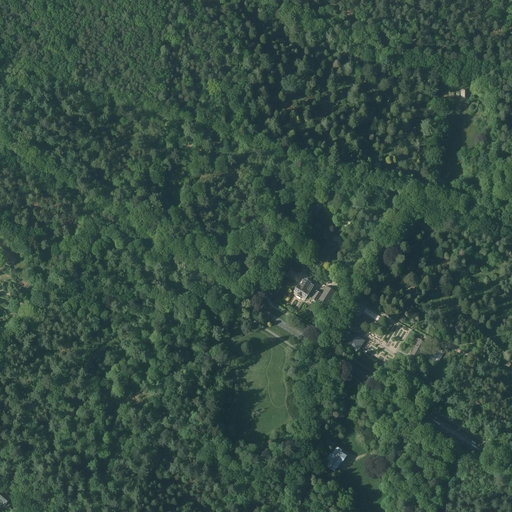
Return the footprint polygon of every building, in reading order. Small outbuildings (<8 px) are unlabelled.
[(308,214),(314,218),(323,206),(316,201),(308,214)] [(337,247),(329,241),(316,261),(325,266),(337,247)] [(5,260),(6,261),(14,264),(17,258),(14,256),(15,253),(4,247),(1,254),(6,257),(5,260)] [(286,266),(281,274),(287,278),(293,270),(286,266)] [(311,300),(312,297),(308,295),(313,287),(302,280),(294,293),(297,295),(296,297),(300,300),(302,298),(305,300),(307,297),(311,300)] [(316,291),(312,297),(311,300),(326,309),(337,293),(326,286),(322,292),(320,291),(319,293),(316,291)] [(362,300),(359,298),(354,306),(357,308),(359,305),(361,301),(362,300)] [(354,335),(348,345),(358,352),(365,342),(354,335)] [(425,343),(417,339),(416,341),(417,341),(408,359),(415,363),(421,352),(423,349),(423,348),(425,343)] [(327,467),(334,472),(340,462),(342,463),(345,457),(339,453),(341,451),(336,449),(332,456),(330,455),(327,461),(330,462),(327,467)] [(315,474),(309,471),(305,476),(312,480),(315,474)] [(5,506),(11,499),(7,496),(7,497),(5,495),(2,492),(0,494),(0,504),(1,505),(2,504),(5,506)]
